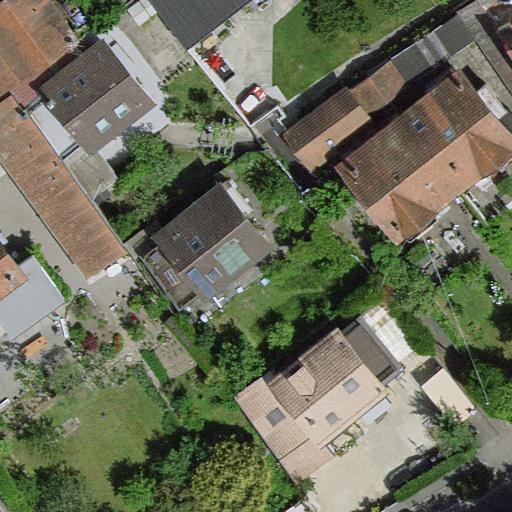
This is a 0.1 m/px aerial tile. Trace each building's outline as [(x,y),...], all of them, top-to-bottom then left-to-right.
[(0,90),(74,37),(47,0),(8,0),(0,6),(0,90)] [(151,0),(185,41),(217,16),(205,0),(151,0)] [(482,0),(477,0),(464,9),(474,24),(491,12),(483,1),(482,0)] [(511,20),(511,0),(484,0),(483,1),(491,12),(500,26),(511,18),(511,20)] [(464,9),(393,58),(410,80),(412,82),(481,35),(474,24),(464,9)] [(511,43),(500,26),(491,12),(474,24),(481,35),(511,80),(511,43)] [(511,20),(511,18),(500,26),(511,43),(511,20)] [(108,46),(52,92),(57,98),(75,122),(88,139),(147,94),(108,46)] [(372,75),(388,96),(410,80),(393,58),(372,75)] [(350,91),(366,112),(388,96),(372,75),(350,91)] [(460,76),(406,119),(456,180),(480,161),(507,139),(509,137),(494,119),(474,94),(460,76)] [(488,83),(474,94),(494,119),(507,107),(488,83)] [(350,91),(346,86),(288,131),(311,161),(371,118),(366,112),(350,91)] [(116,177),(88,139),(75,122),(60,134),(42,110),(57,98),(52,92),(29,108),(92,197),(116,177)] [(22,109),(12,94),(0,101),(0,139),(8,151),(91,266),(124,242),(92,197),(29,108),(27,105),(22,109)] [(75,122),(57,98),(42,110),(60,134),(75,122)] [(440,215),(429,201),(456,180),(406,119),(352,162),(412,237),(440,215)] [(511,155),(511,145),(507,139),(480,161),(489,173),(511,155)] [(224,189),(166,236),(205,285),(263,238),(224,189)] [(205,285),(166,236),(145,253),(181,303),(205,285)] [(0,240),(0,310),(33,287),(0,240)] [(361,319),(341,336),(377,381),(398,364),(361,319)] [(479,406),(420,333),(399,350),(459,424),(479,406)] [(339,334),(281,382),(282,383),(319,428),(320,430),(379,383),(377,381),(341,336),(339,334)] [(271,370),(258,381),(269,394),(282,383),(281,382),(271,370)] [(292,450),(319,428),(282,383),(269,394),(258,381),(244,392),(292,450)] [(337,449),(319,428),(292,450),(244,392),(238,397),(298,479),(337,449)]
